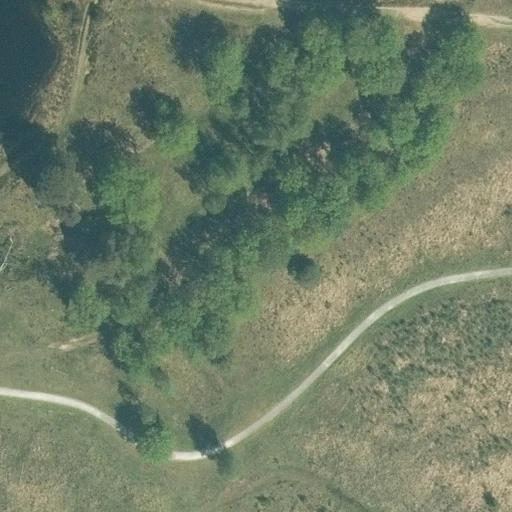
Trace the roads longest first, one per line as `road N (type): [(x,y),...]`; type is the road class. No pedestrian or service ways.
road 1 (track): [(265,0),(511,24)]
road 2 (track): [(372,511),(295,472),(233,493),(206,511)]
